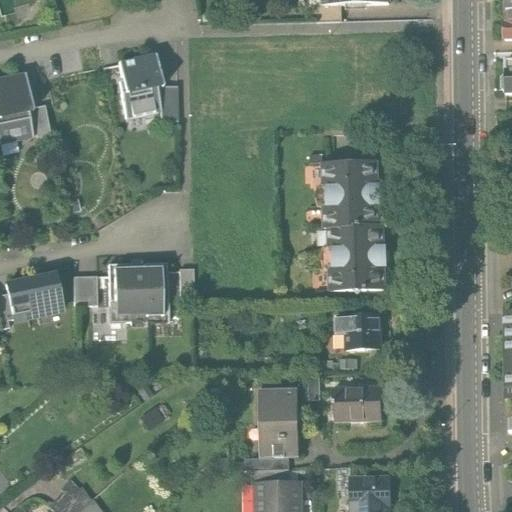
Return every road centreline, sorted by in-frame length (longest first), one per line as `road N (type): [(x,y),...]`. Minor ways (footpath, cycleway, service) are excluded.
road 1 (secondary): [(469,511),(463,0)]
road 2 (residential): [(0,265),(166,222)]
road 3 (residential): [(0,52),(168,22)]
